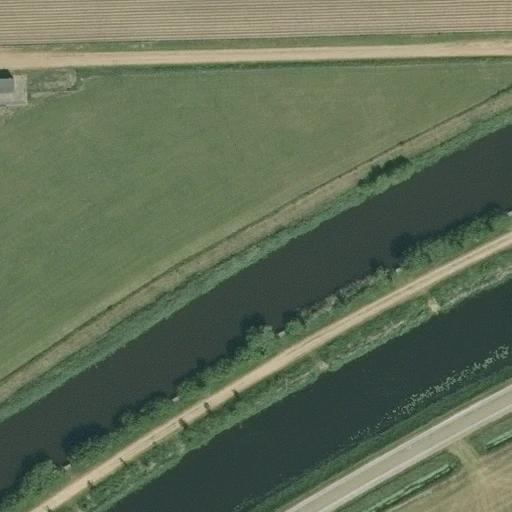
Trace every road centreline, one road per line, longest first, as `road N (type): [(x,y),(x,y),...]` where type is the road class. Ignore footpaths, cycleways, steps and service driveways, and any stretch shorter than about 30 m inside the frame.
road 1 (track): [(511,99),(172,278),(0,400)]
road 2 (track): [(38,511),(375,304),(511,235)]
road 3 (track): [(511,48),(0,61)]
road 4 (unclassified): [(307,511),(511,397)]
